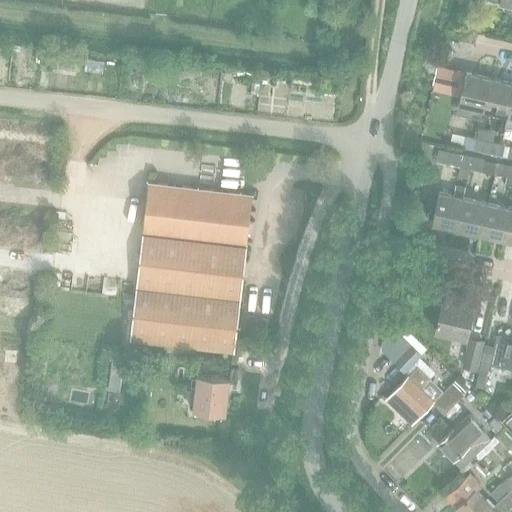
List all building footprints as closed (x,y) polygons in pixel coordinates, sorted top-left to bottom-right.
[(92,66),(106,67),(107,54),(93,53),(92,66)] [(150,59),(149,70),(164,72),(164,67),(165,60),(150,59)] [(489,78),(465,72),(436,66),(431,87),(433,87),(432,90),(459,97),(458,103),(468,106),(466,115),(480,119),(482,109),(489,78)] [(507,114),(511,91),(511,82),(489,78),(482,109),(507,114)] [(474,149),(476,138),(465,135),(462,147),(474,149)] [(485,152),(488,141),(476,138),(474,149),(485,152)] [(447,151),(445,162),(458,165),(459,166),(456,177),(467,180),(470,168),(472,157),(460,154),(447,151)] [(472,157),(470,168),(481,171),(494,174),(496,162),(484,160),(472,157)] [(496,162),(494,174),(506,176),(511,177),(511,166),(509,165),(496,162)] [(130,340),(232,352),(245,242),(246,242),(252,194),(148,182),(137,275),(138,275),(130,340)] [(456,228),(463,197),(438,192),(431,223),(456,228)] [(480,234),(487,203),(463,197),(456,228),(480,234)] [(504,239),(511,208),(487,203),(480,234),(504,239)] [(402,270),(399,280),(409,282),(412,273),(402,270)] [(464,338),(472,304),(442,298),(435,331),(464,338)] [(386,320),(381,350),(403,372),(426,349),(417,340),(411,345),(386,320)] [(511,338),(496,335),(493,346),(485,344),(478,372),(497,377),(499,368),(505,370),(506,365),(511,366),(511,338)] [(475,369),(481,342),(469,339),(462,366),(475,369)] [(112,355),(108,390),(120,392),(124,356),(112,355)] [(410,423),(441,391),(417,367),(385,399),(410,423)] [(197,374),(193,410),(225,414),(229,378),(197,374)] [(443,414),(467,388),(456,377),(431,403),(443,414)] [(149,403),(150,391),(138,389),(136,401),(149,403)] [(475,454),(489,440),(467,415),(436,444),(459,469),(475,454)] [(486,424),(494,434),(503,427),(494,417),(486,424)] [(489,440),(475,454),(479,459),(498,441),(493,437),(489,440)] [(470,467),(481,479),(488,472),(484,468),(482,469),(475,462),(472,464),(469,461),(457,472),(461,475),(470,467)] [(511,471),(489,494),(496,502),(511,487),(511,471)] [(460,511),(485,511),(491,507),(474,490),(479,485),(468,473),(444,495),(460,511)] [(503,511),(511,503),(511,487),(496,502),(491,507),(485,511),(503,511)]
